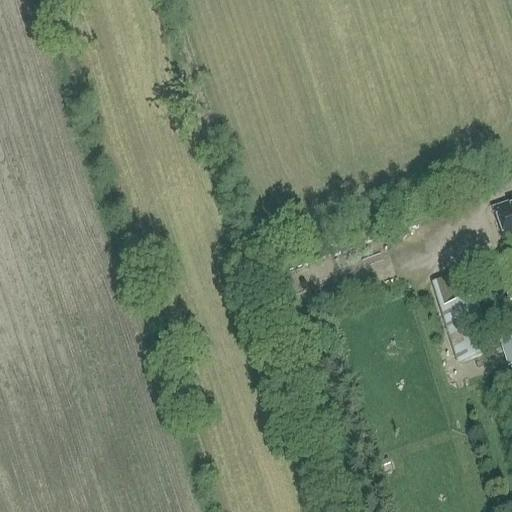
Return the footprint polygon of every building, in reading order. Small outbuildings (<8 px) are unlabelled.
[(511,201),(492,208),(495,217),(504,246),(511,243),(511,201)] [(511,258),(495,264),(508,303),(511,301),(511,258)] [(456,367),(493,355),(466,273),(430,284),(456,367)] [(511,368),(511,316),(493,322),(507,370),(511,368)] [(387,461),(376,465),(379,476),(391,472),(387,461)]
